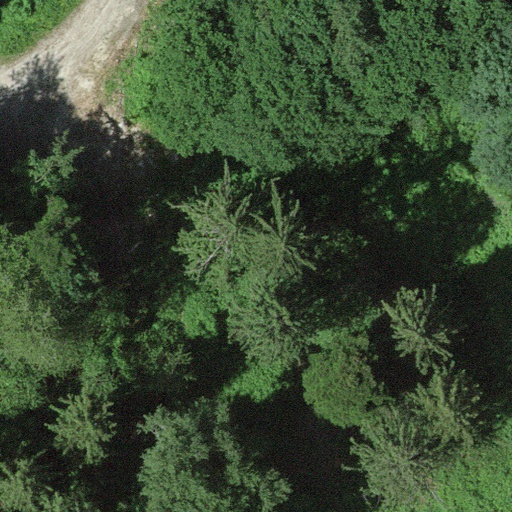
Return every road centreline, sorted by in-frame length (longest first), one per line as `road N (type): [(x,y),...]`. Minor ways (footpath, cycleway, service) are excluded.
road 1 (track): [(511,397),(499,387),(410,218),(204,168),(0,106)]
road 2 (track): [(0,90),(32,76),(103,0)]
